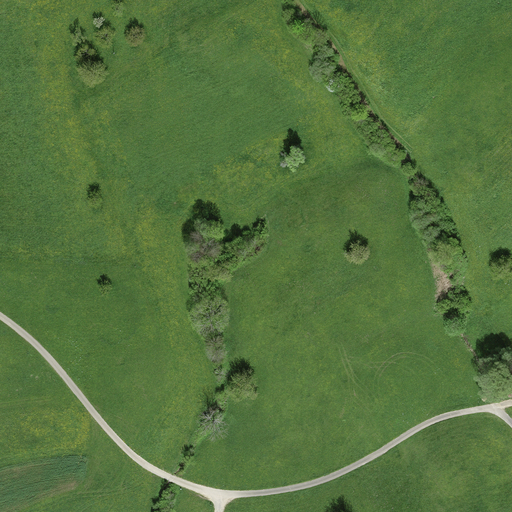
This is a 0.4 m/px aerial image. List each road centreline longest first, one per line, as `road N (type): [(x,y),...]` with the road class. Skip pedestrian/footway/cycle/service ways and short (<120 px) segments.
road 1 (track): [(218,493),(340,473),(464,410),(493,408),(511,423)]
road 2 (track): [(0,314),(130,452),(218,493)]
